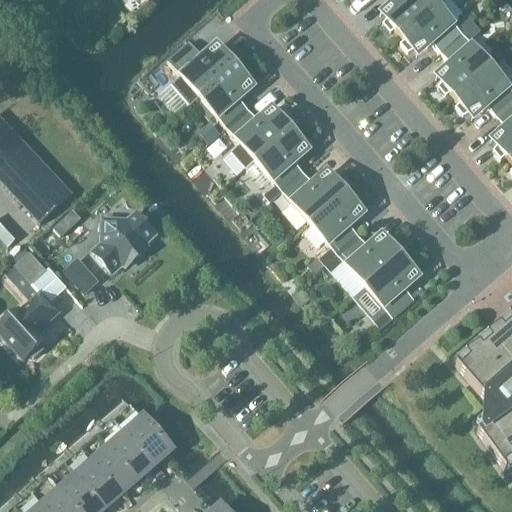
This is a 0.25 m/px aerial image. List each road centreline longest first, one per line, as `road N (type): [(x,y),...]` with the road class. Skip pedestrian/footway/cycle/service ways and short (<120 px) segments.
road 1 (residential): [(479,286),(249,22),(272,0)]
road 2 (residential): [(307,433),(226,329),(205,318),(181,323),(164,339),(164,365),(260,474)]
road 3 (residential): [(511,230),(312,0)]
road 4 (residential): [(307,433),(479,286)]
